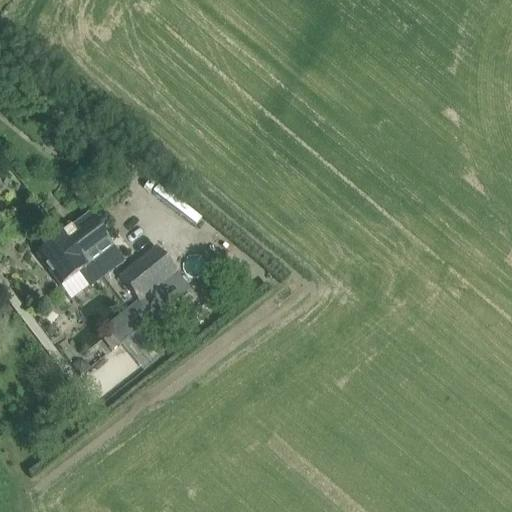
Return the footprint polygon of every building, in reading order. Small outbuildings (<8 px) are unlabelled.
[(94,261),(105,276),(124,262),(89,217),(64,236),(70,244),(87,265),(94,261)] [(87,265),(70,244),(64,236),(61,232),(61,233),(63,237),(37,257),(61,288),(71,302),(88,288),(105,276),(94,261),(87,265)] [(130,309),(144,328),(190,291),(156,249),(119,279),(138,303),(130,309)] [(121,347),(144,328),(130,309),(106,328),(121,347)] [(72,364),(73,365),(81,376),(93,367),(88,360),(78,360),(72,364)]
